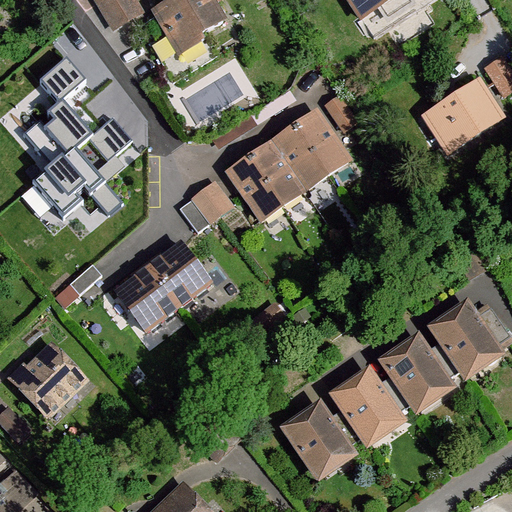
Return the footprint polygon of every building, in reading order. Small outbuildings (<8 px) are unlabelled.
[(146,0),(96,0),(118,32),(154,11),(146,0)] [(227,23),(212,0),(185,0),(157,17),(179,53),(227,23)] [(349,0),(364,21),(395,0),(349,0)] [(511,74),(504,61),(488,71),(506,99),(511,95),(511,74)] [(85,84),(67,63),(42,84),(61,105),(63,103),(85,84)] [(484,83),(428,119),(453,157),(508,120),(484,83)] [(342,97),(327,106),(343,134),(358,125),(342,97)] [(93,139),(63,103),(61,105),(50,115),(57,123),(46,132),(69,159),(77,153),(89,143),(93,139)] [(352,167),(315,117),(223,184),(259,234),(352,167)] [(113,122),(93,139),(89,143),(108,166),(115,160),(133,145),(113,122)] [(27,139),(55,171),(69,159),(46,132),(41,126),(27,139)] [(85,191),(92,199),(106,187),(97,176),(77,153),(69,159),(55,171),(37,187),(65,220),(84,204),(78,198),(85,191)] [(124,171),(115,160),(108,166),(97,176),(106,187),(124,171)] [(233,209),(215,185),(192,202),(210,226),(233,209)] [(124,208),(106,187),(92,199),(110,219),(124,208)] [(210,226),(192,202),(180,211),(199,235),(210,226)] [(211,285),(184,249),(119,297),(145,333),(211,285)] [(101,278),(92,268),(70,287),(79,297),(101,278)] [(475,307),(434,333),(471,386),(511,360),(475,307)] [(424,340),(384,366),(421,419),(460,393),(424,340)] [(50,349),(13,383),(45,419),(83,384),(50,349)] [(374,374),(333,400),(370,453),(410,427),(374,374)] [(325,407),(285,433),(322,486),(361,460),(325,407)] [(29,433),(8,410),(0,417),(0,425),(17,444),(29,433)] [(0,493),(0,511),(18,511),(37,494),(18,475),(0,493)] [(221,511),(191,482),(158,511),(221,511)]
